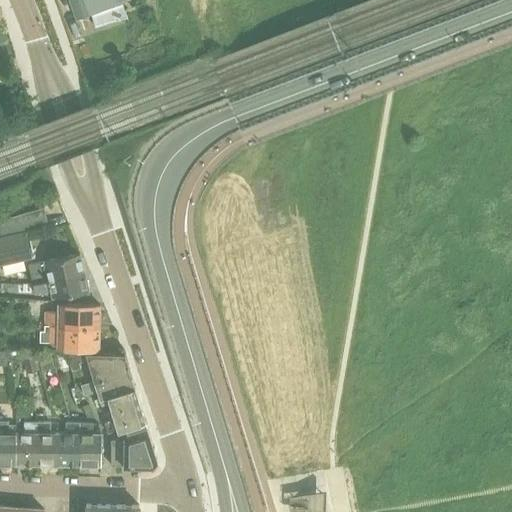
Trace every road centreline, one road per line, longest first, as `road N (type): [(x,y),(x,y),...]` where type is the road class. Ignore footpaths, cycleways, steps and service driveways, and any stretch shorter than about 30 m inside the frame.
road 1 (tertiary): [(232,500),(159,226),(165,169),(192,139),(237,114),(511,8)]
road 2 (residential): [(189,492),(94,204)]
road 3 (residential): [(189,492),(0,483)]
road 4 (residential): [(45,65),(46,101),(72,179),(94,204)]
road 5 (residential): [(94,204),(94,169),(67,92),(45,65)]
